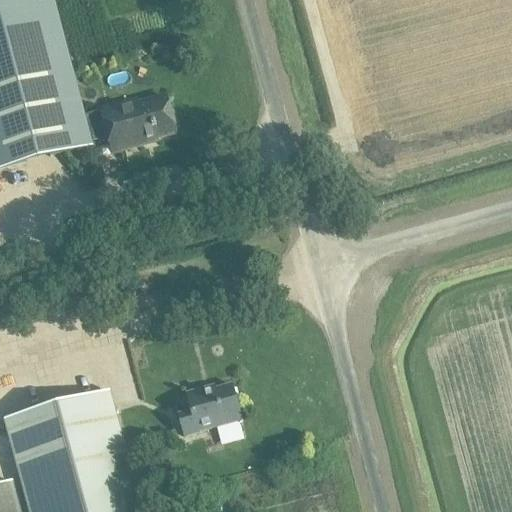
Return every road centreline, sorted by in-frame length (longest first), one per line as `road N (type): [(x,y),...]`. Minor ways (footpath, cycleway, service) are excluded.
road 1 (track): [(0,249),(229,171),(289,161)]
road 2 (unclassified): [(317,265),(245,0)]
road 3 (unclassified): [(381,511),(317,265)]
road 4 (unclassified): [(317,265),(511,212)]
